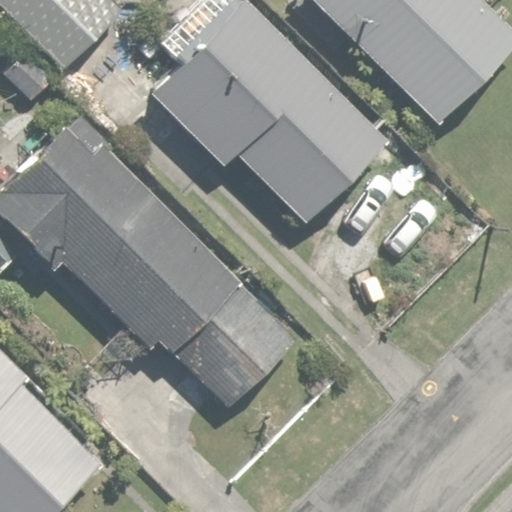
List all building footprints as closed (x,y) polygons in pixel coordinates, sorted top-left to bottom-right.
[(3,0),(64,64),(133,0),(3,0)] [(396,140),(254,0),(200,0),(158,43),(180,65),(151,95),(225,168),(237,156),(309,227),(396,140)] [(317,0),(442,121),(511,49),(511,16),(495,0),(317,0)] [(307,337),(82,113),(0,194),(0,203),(54,257),(69,242),(236,408),(307,337)] [(413,155),(373,199),(402,225),(441,182),(413,155)] [(40,380),(0,339),(0,511),(60,511),(110,465),(33,386),(40,380)]
